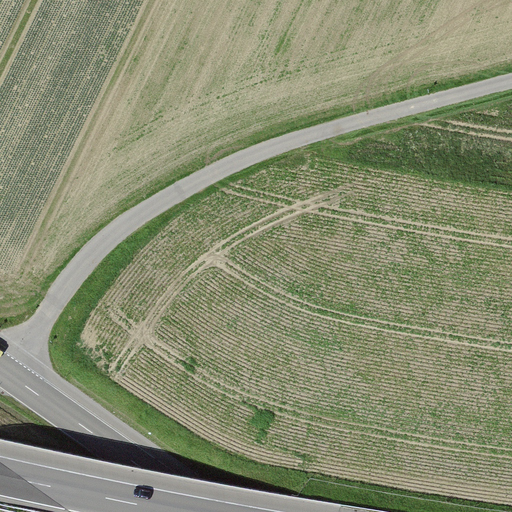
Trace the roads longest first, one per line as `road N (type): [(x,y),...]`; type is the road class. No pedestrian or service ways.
road 1 (track): [(511,82),(287,142),(201,180),(120,227),(81,268),(22,358)]
road 2 (primary): [(0,368),(203,511)]
road 3 (motorway): [(179,511),(0,476)]
